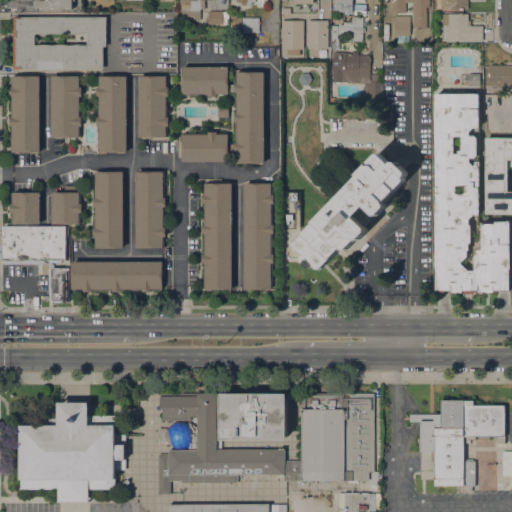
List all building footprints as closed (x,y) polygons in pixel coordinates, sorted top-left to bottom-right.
[(72,0),(72,7),(35,8),(35,5),(32,5),(32,0),(72,0)] [(179,0),(205,0),(205,9),(200,9),(200,19),(182,19),(181,8),(181,4),(180,4),(179,0)] [(334,0),(352,0),(352,1),(354,1),(354,6),(352,6),(352,11),(353,11),(353,14),(348,14),(348,15),(346,15),(346,14),(344,14),(344,11),(340,11),(340,12),(338,12),(338,11),(334,11),(334,0)] [(429,0),(429,7),(426,7),(426,13),(427,13),(427,29),(413,28),(413,23),(410,23),(410,42),(386,42),(386,31),(395,31),(396,15),(412,16),(412,2),(406,2),(406,13),(392,13),(392,0),(429,0)] [(468,0),(468,9),(440,9),(440,0),(468,0)] [(329,7),(328,27),(318,27),(318,25),(312,25),(312,27),(312,35),(288,35),(288,27),(289,27),(290,19),(288,19),(288,7),(329,7)] [(223,11),(223,12),(228,12),(228,24),(208,24),(208,11),(223,11)] [(259,18),(259,33),(230,32),(230,13),(237,13),(237,17),(259,18)] [(447,40),(447,24),(443,24),(444,13),(468,14),(468,21),(471,21),(471,25),(483,25),(483,40),(447,40)] [(14,69),(14,17),(106,16),(107,46),(104,46),(104,68),(14,69)] [(302,49),(303,20),(280,20),(280,49),(302,49)] [(351,25),(351,34),(337,33),(338,24),(351,25)] [(363,25),(363,40),(351,40),(351,34),(351,25),(363,25)] [(324,38),(330,39),(330,49),(317,49),(317,39),(324,38)] [(281,58),(281,50),(285,48),(288,49),(289,49),(289,48),(298,48),(298,58),(281,58)] [(333,52),(349,52),(349,54),(367,55),(367,52),(381,53),(381,64),(375,64),(372,69),(372,77),(358,77),(358,82),(339,82),(339,83),(335,83),(335,82),(332,82),(333,52)] [(511,65),(511,86),(490,86),(490,65),(511,65)] [(234,84),(234,83),(237,83),(237,72),(264,72),(265,163),(237,163),(237,152),(235,152),(235,151),(228,151),(228,162),(182,162),(182,134),(183,134),(183,133),(208,133),(208,131),(217,131),(217,133),(228,133),(228,134),(228,145),(234,145),(234,142),(237,142),(237,122),(234,122),(234,113),(237,113),(237,92),(234,92),(234,91),(229,91),(229,94),(217,94),(217,97),(208,97),(208,94),(182,94),(182,66),(229,67),(229,84),(234,84)] [(308,73),(312,79),(308,85),(301,85),(298,79),(301,73),(308,73)] [(468,73),(480,74),(480,86),(468,86),(468,75),(468,73)] [(40,152),(13,152),(13,126),(10,126),(10,116),(13,116),(13,96),(10,96),(10,86),(13,86),(13,75),(40,75),(40,152)] [(52,76),(81,76),(81,89),(82,89),(82,96),(81,96),(81,117),(82,117),(82,126),(81,126),(81,136),(79,136),(79,137),(52,137),(52,76)] [(99,153),(99,149),(98,149),(98,137),(99,137),(99,126),(97,126),(97,116),(99,116),(99,96),(97,96),(97,86),(99,86),(99,76),(127,76),(127,153),(99,153)] [(139,76),(168,76),(168,87),(169,87),(169,96),(168,96),(168,116),(169,116),(169,126),(167,126),(167,136),(166,136),(166,137),(139,137),(139,76)] [(364,82),(378,81),(377,79),(377,78),(378,77),(380,77),(380,78),(381,79),(381,80),(380,81),(381,81),(381,97),(364,98),(364,82)] [(359,84),(360,96),(335,97),(335,85),(359,84)] [(479,292),(479,291),(463,291),(463,292),(452,292),(452,291),(436,291),(435,94),(444,94),(444,93),(450,93),(450,94),(456,94),(456,92),(462,92),(462,89),(465,89),(465,94),(465,92),(471,92),(471,94),(479,94),(479,222),(482,222),(482,224),(495,224),(495,222),(507,222),(507,220),(509,220),(510,291),(494,291),(494,292),(479,292)] [(511,132),(487,132),(487,129),(486,129),(486,114),(483,114),(483,94),(511,94),(511,132)] [(229,117),(218,117),(218,106),(229,106),(229,117)] [(511,214),(485,214),(485,137),(511,137),(511,160),(508,160),(508,191),(511,191),(511,214)] [(358,176),(358,173),(377,154),(380,153),(389,161),(389,162),(391,164),(393,162),(396,162),(406,172),(407,175),(404,178),(405,181),(384,202),(385,203),(386,207),(377,216),(374,215),(364,226),(367,228),(367,232),(359,240),(355,240),(346,249),(343,250),(341,248),(320,269),(316,269),(313,266),(311,268),(307,268),(300,262),(301,257),(302,255),(292,245),(358,176)] [(123,248),(96,248),(96,236),(93,236),(93,227),(96,227),(96,207),(93,207),(93,197),(96,197),(96,171),(123,171),(123,248)] [(136,171),(163,171),(163,172),(164,172),(164,198),(166,198),(166,206),(164,206),(164,229),(166,229),(166,236),(164,236),(164,246),(163,246),(163,248),(136,248),(136,171)] [(232,289),(205,290),(205,263),(202,263),(202,254),(205,254),(205,233),(202,233),(202,224),(205,224),(205,204),(202,204),(202,194),(204,194),(204,183),(232,183),(232,289)] [(244,183),(271,183),(271,195),(274,195),(274,204),(271,204),(272,224),(274,224),(274,233),(272,233),(272,254),(274,254),(274,263),(272,263),(272,289),(244,289),(244,183)] [(52,224),(52,191),(65,191),(65,185),(78,185),(78,191),(80,191),(80,202),(83,202),(83,211),(79,211),(79,223),(68,223),(68,224),(52,224)] [(40,224),(13,223),(13,211),(10,211),(10,201),(13,201),(13,190),(40,190),(40,224)] [(68,237),(66,237),(66,260),(61,260),(61,263),(50,263),(50,260),(44,260),(44,263),(4,262),(4,260),(1,260),(1,259),(0,259),(0,245),(3,245),(4,225),(13,225),(40,226),(52,226),(68,225),(68,237)] [(162,261),(162,288),(151,288),(151,292),(142,292),(142,289),(122,289),(122,291),(113,292),(113,289),(92,289),(92,291),(83,291),(83,289),(72,289),(72,261),(162,261)] [(70,301),(54,301),(54,300),(52,300),(52,298),(50,298),(50,270),(51,270),(51,268),(70,268),(70,301)] [(169,495),(169,494),(162,494),(162,495),(157,495),(157,490),(158,490),(158,454),(168,454),(168,449),(188,449),(191,443),(186,446),(182,448),(176,448),(173,447),(169,443),(167,439),(167,442),(158,442),(158,428),(166,428),(167,430),(168,427),(173,423),(178,421),(184,422),(188,424),(191,422),(196,430),(198,430),(198,422),(193,422),(193,421),(163,421),(163,410),(160,410),(160,393),(374,393),(374,472),(369,472),(369,481),(284,481),(284,475),(237,475),(237,483),(180,483),(180,481),(172,481),(172,495),(169,495)] [(474,400),(474,405),(505,405),(505,443),(497,443),(497,437),(476,436),(476,440),(470,440),(470,443),(464,443),(464,460),(476,461),(475,486),(472,486),(472,491),(462,491),(462,486),(434,486),(434,455),(432,455),(432,451),(420,451),(420,422),(415,422),(410,422),(410,414),(415,414),(442,414),(442,400),(474,400)] [(58,417),(58,402),(90,402),(90,416),(116,415),(116,434),(125,434),(126,470),(116,470),(116,489),(89,489),(89,502),(59,502),(59,488),(21,489),(21,425),(22,425),(22,417),(58,417)] [(376,511),(369,511),(345,511),(345,493),(370,493),(376,493),(376,511)] [(167,504),(167,511),(268,511),(268,503),(167,504)]
